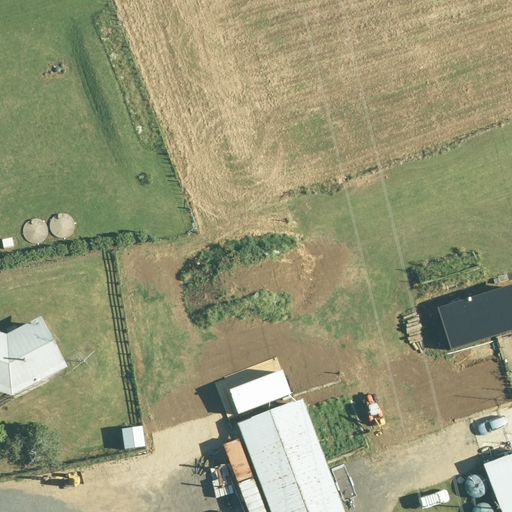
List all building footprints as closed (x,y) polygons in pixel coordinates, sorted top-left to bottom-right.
[(72,371),(47,321),(10,340),(0,336),(0,395),(12,400),(72,371)] [(511,402),(511,384),(501,348),(474,356),(489,409),(511,402)] [(121,376),(113,349),(89,356),(96,383),(121,376)] [(346,511),(305,403),(240,427),(271,511),(346,511)] [(511,511),(511,458),(487,466),(501,511),(511,511)]
